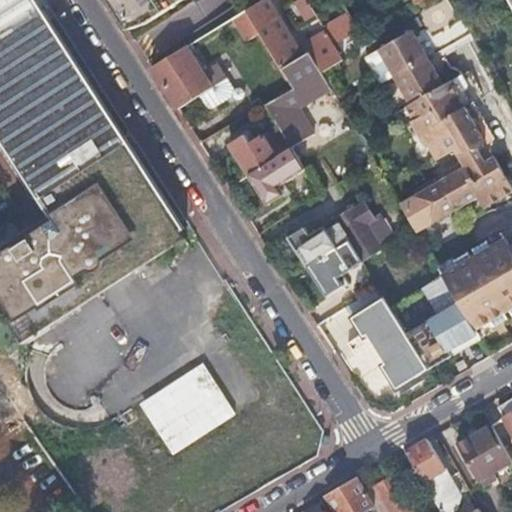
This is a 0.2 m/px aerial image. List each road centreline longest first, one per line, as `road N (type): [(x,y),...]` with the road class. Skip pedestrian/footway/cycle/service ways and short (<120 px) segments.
road 1 (residential): [(373,444),(85,0)]
road 2 (residential): [(511,367),(373,444)]
road 3 (residential): [(373,444),(257,511)]
